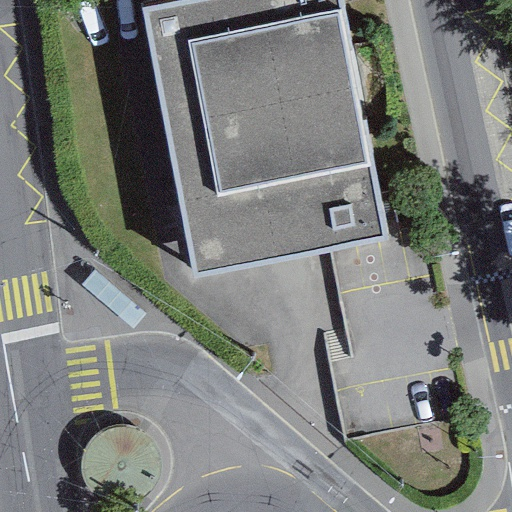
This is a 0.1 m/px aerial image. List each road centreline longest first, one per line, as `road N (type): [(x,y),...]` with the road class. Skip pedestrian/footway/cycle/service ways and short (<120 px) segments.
road 1 (residential): [(453,0),(511,287)]
road 2 (secondary): [(38,511),(0,293)]
